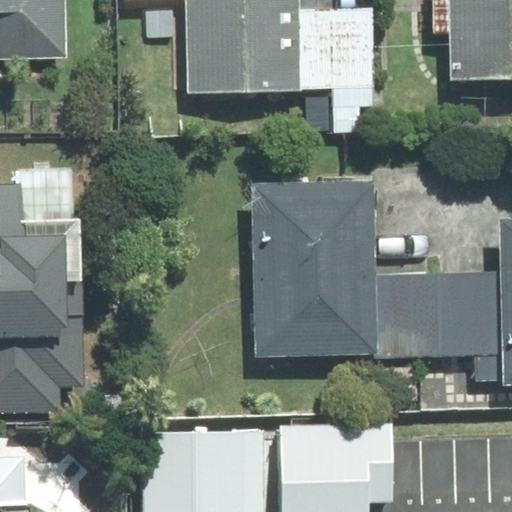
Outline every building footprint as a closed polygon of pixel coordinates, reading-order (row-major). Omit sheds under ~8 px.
[(0,0),(0,57),(72,55),(70,0),(0,0)] [(188,0),(190,89),(335,87),(336,130),(363,130),(363,104),(377,103),(375,3),(306,4),(305,0),(188,0)] [(511,0),(454,0),(455,77),(511,77),(511,0)] [(380,172),(255,175),(260,358),(477,353),(478,381),(511,380),(511,209),(502,210),(504,267),(382,270),(380,172)] [(0,407),(66,407),(66,381),(91,381),(89,197),(29,197),(29,178),(0,178),(0,407)] [(397,416),(285,419),(287,511),(372,511),(372,497),(399,497),(397,416)] [(143,511),(271,511),(271,424),(143,424),(143,511)] [(0,511),(0,497),(29,498),(29,447),(0,447),(0,511)]
